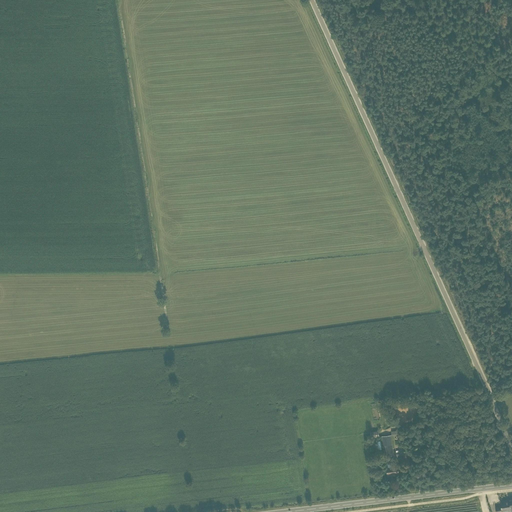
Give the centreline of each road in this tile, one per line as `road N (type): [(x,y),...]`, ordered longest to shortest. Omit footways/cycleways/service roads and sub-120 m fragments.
road 1 (unclassified): [(511,452),(311,0)]
road 2 (secondary): [(288,511),(511,485)]
